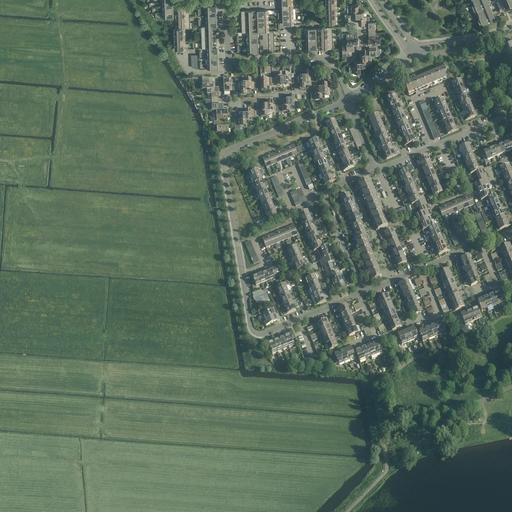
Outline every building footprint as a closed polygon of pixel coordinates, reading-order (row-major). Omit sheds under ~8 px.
[(471,0),(481,24),(490,20),(487,13),(488,13),(486,7),(485,8),(484,6),(481,0),(471,0)] [(358,5),(347,5),(347,12),(352,12),(353,17),(358,17),(358,11),(358,5)] [(358,18),(358,23),(364,23),(364,22),(370,22),(370,21),(369,16),(364,16),(364,11),(358,11),(358,17),(358,18)] [(364,22),(364,23),(364,28),(368,27),(369,33),(375,32),(375,21),(370,21),(370,22),(364,22)] [(369,38),(368,38),(368,44),(369,44),(376,43),(376,44),(378,44),(380,44),(380,43),(380,38),(379,38),(379,34),(375,34),(375,32),(369,33),(369,38)] [(353,33),(346,33),(346,44),(346,45),(354,44),(358,44),(358,39),(353,39),(353,33)] [(369,49),(365,49),(365,54),(365,55),(371,55),(376,55),(376,48),(378,48),(378,44),(376,44),(376,43),(369,44),(369,49)] [(346,45),(346,44),(342,44),(343,56),(347,56),(349,56),(349,50),(354,50),(354,44),(346,45)] [(360,54),(360,61),(360,66),(366,66),(366,61),(371,60),(371,55),(365,55),(365,54),(360,54)] [(354,61),(354,63),(355,66),(349,66),(349,73),(361,72),(360,66),(360,61),(354,61)] [(403,83),(404,83),(409,96),(409,94),(416,91),(419,90),(420,91),(423,90),(424,90),(423,88),(448,78),(444,66),(443,66),(440,68),(418,77),(416,78),(415,75),(412,76),(413,79),(403,83)] [(305,73),(305,77),(305,85),(311,85),(311,80),(316,79),(316,73),(305,73)] [(277,78),(272,79),(272,85),(278,85),(278,86),(283,86),(283,74),(277,74),(277,78)] [(288,74),(283,74),(283,86),(289,85),(294,84),(294,78),(289,78),(288,74)] [(305,77),(294,78),(294,84),(299,84),(300,89),(305,89),(305,85),(305,77)] [(202,78),(203,90),(207,90),(207,89),(215,89),(214,83),(209,84),(209,78),(202,78)] [(251,79),(246,80),(246,84),(246,91),(246,96),(246,91),(252,91),(252,90),(257,90),(257,82),(255,82),(255,84),(252,84),(251,79)] [(272,79),(261,79),(261,91),(267,91),(267,86),(272,85),(272,79)] [(463,85),(461,79),(449,84),(450,87),(453,86),(454,89),(463,85)] [(235,91),(235,84),(230,85),(229,80),(224,80),(224,92),(230,92),(230,91),(235,91)] [(246,84),(235,84),(235,91),(240,91),(241,96),(246,96),(246,91),(246,84)] [(321,84),(322,89),(322,96),(333,96),(333,89),(327,89),(327,84),(321,84)] [(463,85),(454,89),(455,91),(452,93),(453,95),(465,90),(463,85)] [(207,89),(207,90),(207,95),(212,95),(212,100),(219,100),(218,95),(219,95),(219,89),(215,89),(207,89)] [(316,94),(311,94),(311,98),(311,101),(322,101),(322,96),(322,89),(316,89),(316,94)] [(465,90),(453,95),(454,97),(457,96),(458,99),(467,95),(465,90)] [(398,93),(387,98),(389,103),(398,99),(397,97),(399,95),(398,93)] [(457,103),(458,106),(470,101),(467,95),(458,99),(460,102),(457,103)] [(295,96),(289,96),(289,100),(289,108),(290,108),(301,107),(300,101),(295,101),(295,96)] [(398,99),(389,103),(391,108),(403,104),(402,101),(399,102),(398,99)] [(433,107),(434,109),(446,104),(443,99),(434,103),(436,106),(433,107)] [(219,105),(219,100),(212,100),(205,100),(206,104),(212,103),(212,111),(213,111),(216,111),(224,111),(224,105),(219,105)] [(284,106),(278,106),(278,113),(290,112),(290,108),(289,108),(289,100),(283,101),(284,106)] [(273,101),(267,101),(267,103),(267,105),(268,113),(278,113),(278,106),(273,106),(273,101)] [(470,101),(458,106),(459,108),(461,107),(463,110),(472,106),(470,101)] [(403,104),(391,108),(393,114),(402,110),(401,107),(404,106),(403,104)] [(446,104),(434,109),(435,112),(438,110),(439,113),(448,110),(446,104)] [(262,111),(257,111),(257,118),(268,117),(268,113),(267,105),(262,106),(262,111)] [(464,112),(459,114),(460,117),(462,116),(474,111),(472,106),(463,110),(464,112)] [(216,111),(217,122),(224,122),(223,116),(228,116),(228,110),(224,111),(216,111)] [(245,111),(246,115),(246,122),(252,122),(251,118),(257,118),(257,111),(251,111),(251,110),(245,111)] [(402,110),(393,114),(395,119),(407,114),(406,112),(403,113),(402,110)] [(437,117),(438,120),(450,115),(448,110),(439,113),(440,116),(437,117)] [(462,116),(460,117),(461,119),(466,117),(467,120),(476,117),(474,111),(462,116)] [(378,114),(369,117),(371,123),(383,118),(382,116),(379,117),(378,114)] [(407,114),(395,119),(398,124),(407,121),(405,118),(408,117),(407,114)] [(246,122),(245,115),(240,115),(240,120),(235,120),(235,131),(241,130),(241,129),(246,128),(246,122)] [(450,115),(438,120),(439,122),(442,121),(443,124),(452,120),(450,115)] [(383,118),(371,123),(373,128),(382,124),(381,121),(384,120),(383,118)] [(335,119),(323,124),(324,127),(327,126),(328,128),(337,125),(335,119)] [(442,128),(443,130),(454,125),(452,120),(443,124),(444,127),(442,128)] [(407,121),(398,124),(400,130),(411,125),(410,122),(408,123),(407,121)] [(224,122),(217,122),(214,122),(214,127),(217,127),(217,133),(222,133),(222,135),(229,135),(229,127),(224,127),(224,122)] [(382,124),(373,128),(376,133),(387,129),(386,126),(383,127),(382,124)] [(326,132),(327,135),(339,130),(337,125),(328,128),(329,131),(326,132)] [(412,127),(411,125),(400,130),(402,135),(411,131),(410,128),(412,127)] [(454,125),(443,130),(444,133),(446,131),(448,135),(457,131),(454,125)] [(387,129),(376,133),(378,139),(387,135),(385,132),(388,131),(387,129)] [(339,130),(327,135),(328,137),(331,136),(332,139),(341,135),(339,130)] [(411,131),(402,135),(404,140),(416,135),(415,133),(412,134),(411,131)] [(331,143),(332,145),(343,140),(341,135),(332,139),(333,142),(331,143)] [(387,135),(378,139),(380,144),(392,139),(391,137),(388,138),(387,135)] [(416,135),(404,140),(406,145),(415,142),(414,139),(417,138),(416,135)] [(392,139),(380,144),(382,149),(391,145),(390,143),(395,140),(394,138),(392,139)] [(308,143),(310,148),(322,143),(321,141),(318,142),(317,139),(308,143)] [(343,140),(332,145),(333,148),(335,147),(336,149),(345,146),(343,140)] [(496,146),(494,147),(497,156),(502,154),(497,142),(495,143),(496,146)] [(498,142),(497,142),(502,154),(507,152),(503,143),(500,145),(498,142)] [(322,143),(310,148),(312,153),(321,150),(320,147),(323,146),(322,143)] [(459,148),(461,153),(473,148),(472,146),(469,147),(468,144),(459,148)] [(294,145),(289,147),(293,157),(298,154),(294,145)] [(391,145),(382,149),(384,155),(398,149),(397,146),(392,148),(391,145)] [(335,153),(336,156),(348,151),(345,146),(336,149),(338,152),(335,153)] [(487,150),(484,151),(487,160),(492,158),(487,146),(485,147),(487,150)] [(489,146),(487,146),(492,158),(497,156),(494,147),(490,148),(489,146)] [(289,147),(283,149),(288,159),(293,157),(289,147)] [(473,148),(461,153),(464,158),(473,155),(471,152),(474,151),(473,148)] [(283,149),(278,151),(282,161),(288,159),(283,149)] [(398,149),(384,155),(386,160),(395,156),(394,153),(399,151),(398,149)] [(321,150),(312,153),(314,158),(326,154),(325,151),(323,152),(321,150)] [(278,151),(273,153),(277,163),(282,161),(278,151)] [(348,151),(336,156),(337,158),(340,157),(341,160),(350,156),(348,151)] [(273,153),(268,156),(272,165),(277,163),(273,153)] [(326,154),(314,158),(317,164),(326,160),(324,157),(327,156),(326,154)] [(417,163),(418,165),(429,160),(427,155),(418,159),(419,162),(417,163)] [(473,155),(464,158),(466,164),(478,159),(477,156),(474,158),(473,155)] [(268,156),(263,158),(262,158),(266,168),(272,165),(268,156)] [(339,164),(340,166),(352,162),(350,156),(341,160),(342,163),(339,164)] [(478,159),(466,164),(468,169),(477,165),(476,162),(479,161),(478,159)] [(326,160),(317,164),(319,169),(331,164),(330,162),(327,163),(326,160)] [(429,160),(418,165),(419,168),(421,167),(423,169),(432,166),(429,160)] [(352,162),(340,166),(341,169),(344,168),(345,171),(354,167),(352,162)] [(331,164),(319,169),(321,174),(330,171),(329,168),(332,167),(331,164)] [(509,164),(497,169),(498,172),(501,170),(502,173),(511,170),(509,164)] [(406,167),(407,169),(398,173),(401,178),(410,175),(408,172),(413,170),(411,165),(406,167)] [(477,165),(468,169),(470,174),(476,172),(484,169),(483,167),(478,168),(477,165)] [(421,173),(422,176),(434,171),(432,166),(423,169),(424,172),(421,173)] [(259,169),(249,173),(251,178),(263,174),(262,171),(260,172),(259,169)] [(476,172),(478,177),(486,174),(484,169),(476,172)] [(501,177),(502,180),(511,175),(511,171),(511,170),(502,173),(503,176),(501,177)] [(330,171),(321,174),(323,180),(335,175),(334,172),(331,173),(330,171)] [(434,171),(422,176),(423,178),(426,177),(427,180),(436,176),(434,171)] [(263,174),(251,178),(253,184),(263,180),(262,177),(264,176),(263,174)] [(486,174),(478,177),(480,183),(488,179),(486,174)] [(335,175),(323,180),(325,185),(334,181),(333,178),(336,177),(335,175)] [(410,175),(401,178),(403,184),(415,179),(414,176),(411,178),(410,175)] [(511,175),(502,180),(503,182),(505,181),(507,184),(511,181),(511,175)] [(425,184),(426,186),(438,181),(436,176),(427,180),(428,183),(425,184)] [(370,178),(357,183),(357,184),(359,184),(364,198),(366,201),(364,201),(365,202),(366,205),(366,206),(367,205),(378,230),(389,225),(388,223),(379,200),(378,198),(381,197),(380,194),(377,195),(370,178)] [(415,179),(403,184),(405,189),(414,185),(413,182),(415,181),(415,179)] [(253,184),(251,185),(253,190),(256,189),(267,184),(270,183),(269,181),(265,183),(263,180),(253,184)] [(438,181),(426,186),(427,189),(430,188),(431,190),(440,187),(438,181)] [(267,184),(256,189),(258,194),(268,190),(267,187),(268,187),(267,184)] [(414,185),(405,189),(407,194),(419,189),(418,187),(415,188),(414,185)] [(480,189),(477,190),(479,195),(490,191),(488,186),(480,189)] [(440,187),(431,190),(432,193),(430,194),(431,197),(442,192),(440,187)] [(419,189),(407,194),(409,200),(418,196),(417,193),(420,192),(419,189)] [(258,194),(255,195),(257,201),(260,200),(272,195),(271,192),(269,193),(268,190),(258,194)] [(490,191),(479,195),(481,201),(492,196),(490,191)] [(349,193),(340,197),(342,202),(354,197),(353,195),(350,196),(349,193)] [(470,194),(465,197),(469,206),(474,204),(470,194)] [(492,196),(481,201),(482,203),(487,201),(489,204),(498,200),(495,194),(492,196)] [(272,195),(260,200),(262,205),(272,201),(271,198),(273,197),(272,195)] [(420,199),(418,196),(409,200),(411,205),(417,203),(425,199),(424,197),(420,199)] [(354,197),(342,202),(344,207),(353,203),(352,200),(355,199),(354,197)] [(465,197),(460,199),(464,209),(469,206),(465,197)] [(417,203),(419,208),(427,205),(425,199),(417,203)] [(460,199),(454,201),(459,211),(464,209),(460,199)] [(487,208),(488,210),(500,205),(498,200),(489,204),(490,207),(487,208)] [(272,201),(262,205),(264,210),(276,205),(275,203),(273,204),(272,201)] [(454,201),(449,203),(453,213),(459,211),(454,201)] [(353,203),(344,207),(346,212),(358,207),(357,205),(354,206),(353,203)] [(449,203),(444,205),(448,215),(453,213),(449,203)] [(276,205),(264,210),(266,215),(276,211),(275,208),(277,208),(276,205)] [(427,205),(419,208),(421,213),(429,210),(427,205)] [(439,208),(443,217),(448,215),(444,205),(439,208)] [(500,205),(488,210),(489,212),(492,211),(493,214),(502,211),(500,205)] [(358,207),(346,212),(348,216),(357,213),(356,210),(359,208),(358,207)] [(299,214),(301,220),(313,215),(312,212),(309,214),(308,210),(299,214)] [(266,220),(263,221),(264,223),(267,221),(269,221),(281,216),(279,213),(278,214),(276,211),(267,215),(265,216),(266,220)] [(491,218),(492,221),(504,216),(502,211),(493,214),(494,217),(491,218)] [(357,213),(348,216),(350,221),(362,216),(361,214),(358,215),(357,213)] [(421,219),(418,220),(420,226),(431,221),(428,214),(421,217),(421,219)] [(313,215),(301,220),(303,225),(312,221),(311,218),(314,217),(313,215)] [(362,216),(350,221),(352,226),(361,222),(360,219),(362,218),(362,216)] [(504,216),(492,221),(493,223),(496,222),(497,225),(506,221),(504,216)] [(431,221),(420,226),(422,231),(423,233),(426,232),(425,230),(433,227),(433,226),(435,225),(433,220),(431,221)] [(312,221),(303,225),(305,230),(317,225),(320,224),(319,222),(313,224),(312,221)] [(496,229),(497,231),(509,226),(506,221),(497,225),(499,228),(496,229)] [(361,222),(352,226),(354,230),(366,225),(365,224),(362,225),(361,222)] [(294,225),(289,227),(293,237),(298,235),(294,225)] [(317,225),(305,230),(307,235),(316,232),(315,229),(318,228),(317,225)] [(366,225),(354,230),(356,235),(365,231),(364,228),(366,227),(366,225)] [(425,230),(426,232),(429,231),(430,234),(439,230),(437,225),(435,225),(433,226),(433,227),(425,230)] [(289,227),(283,229),(287,239),(293,237),(289,227)] [(283,229),(278,231),(282,241),(287,239),(283,229)] [(381,240),(383,239),(395,234),(393,229),(384,233),(385,236),(381,238),(381,240)] [(428,238),(429,241),(441,236),(439,230),(430,234),(431,237),(428,238)] [(278,231),(273,234),(277,243),(282,241),(278,231)] [(356,235),(358,240),(365,237),(370,235),(369,233),(366,234),(365,231),(356,235)] [(316,232),(307,235),(310,241),(321,236),(320,234),(318,235),(316,232)] [(273,234),(267,236),(271,246),(277,243),(273,234)] [(395,234),(383,239),(384,240),(387,239),(388,242),(397,239),(395,234)] [(354,241),(354,242),(358,252),(370,281),(383,276),(373,251),(373,250),(372,248),(375,247),(374,245),(371,246),(370,243),(367,237),(370,236),(370,235),(365,237),(358,240),(354,241)] [(271,246),(267,236),(262,238),(266,248),(271,246)] [(321,236),(310,241),(312,246),(321,242),(319,239),(322,238),(321,236)] [(441,236),(429,241),(430,243),(433,241),(434,245),(443,241),(441,236)] [(386,246),(387,248),(399,243),(397,239),(388,242),(389,245),(386,246)] [(433,248),(434,251),(445,246),(443,241),(434,245),(435,247),(433,248)] [(321,242),(312,246),(314,251),(317,250),(325,246),(325,244),(322,245),(321,242)] [(317,250),(319,255),(330,251),(327,243),(325,244),(325,246),(317,250)] [(399,243),(387,248),(388,250),(391,249),(392,252),(401,248),(399,243)] [(501,248),(503,254),(511,250),(511,249),(511,247),(511,248),(509,244),(504,246),(504,247),(501,248)] [(296,246),(287,250),(290,255),(301,250),(300,248),(298,249),(296,246)] [(445,246),(434,251),(435,253),(437,252),(439,255),(448,252),(450,251),(449,249),(447,250),(445,246)] [(393,255),(388,257),(389,258),(391,258),(403,253),(401,248),(392,252),(393,255)] [(511,249),(511,250),(503,254),(505,259),(511,255),(511,249)] [(301,250),(290,255),(292,260),(301,257),(299,254),(302,253),(301,250)] [(319,255),(322,260),(333,256),(330,251),(319,255)] [(403,253),(391,258),(392,259),(395,258),(396,261),(405,257),(403,253)] [(461,261),(462,264),(471,260),(469,254),(465,256),(456,260),(456,263),(461,261)] [(319,261),(321,267),(335,261),(333,256),(322,260),(320,261),(319,261)] [(301,257),(292,260),(294,266),(306,261),(305,258),(302,260),(301,257)] [(405,257),(396,261),(397,264),(394,265),(395,267),(407,262),(405,257)] [(462,264),(458,266),(459,268),(463,266),(464,269),(473,266),(471,260),(462,264)] [(306,261),(294,266),(296,271),(305,267),(304,264),(307,263),(306,261)] [(335,261),(321,267),(324,272),(332,269),(329,263),(335,261)] [(274,268),(272,269),(275,278),(280,276),(275,264),(273,265),(274,268)] [(473,266),(464,269),(466,275),(475,271),(473,266)] [(268,267),(266,268),(270,280),(275,278),(272,269),(269,270),(268,267)] [(265,272),(262,273),(266,282),(270,280),(266,268),(264,269),(265,272)] [(332,269),(324,272),(326,277),(334,274),(332,269)] [(443,272),(440,273),(442,279),(451,275),(449,269),(443,271),(443,272)] [(258,271),(256,272),(261,284),(266,282),(262,273),(259,274),(258,271)] [(334,274),(326,277),(327,279),(330,278),(332,281),(341,277),(344,276),(342,271),(339,272),(334,274)] [(464,282),(478,276),(475,271),(466,275),(468,280),(464,282)] [(261,284),(256,272),(254,273),(256,276),(252,277),(256,286),(261,284)] [(318,274),(306,279),(308,284),(318,280),(317,277),(319,277),(318,274)] [(451,275),(442,279),(444,284),(453,280),(451,275)] [(478,276),(464,282),(465,285),(470,283),(471,286),(477,284),(476,283),(480,282),(478,276)] [(333,284),(331,285),(332,287),(343,282),(342,278),(341,277),(332,281),(333,284)] [(318,280),(308,284),(310,290),(322,285),(321,282),(319,283),(318,280)] [(401,289),(410,286),(408,280),(404,281),(405,282),(395,286),(395,288),(400,286),(401,289)] [(453,280),(444,284),(446,289),(455,285),(453,280)] [(343,282),(332,287),(333,289),(334,289),(335,292),(346,288),(345,287),(348,286),(346,281),(344,282),(343,282)] [(290,285),(289,282),(276,287),(277,290),(286,287),(290,285)] [(310,290),(309,290),(311,296),(312,295),(322,291),(321,288),(325,286),(324,284),(322,285),(310,290)] [(455,285),(446,289),(448,294),(457,290),(458,291),(462,289),(461,287),(457,289),(455,285)] [(401,289),(397,291),(398,293),(402,291),(403,295),(412,291),(410,286),(401,289)] [(276,294),(277,296),(288,292),(286,287),(277,290),(279,293),(276,294)] [(254,293),(252,293),(254,297),(253,297),(254,301),(255,301),(256,303),(258,303),(258,304),(259,303),(260,305),(263,304),(267,303),(266,302),(270,301),(266,292),(262,293),(261,290),(254,293)] [(457,290),(448,294),(450,299),(460,296),(464,294),(463,292),(459,294),(458,291),(457,290)] [(496,290),(493,292),(494,294),(498,305),(504,302),(499,292),(497,293),(496,290)] [(322,291),(312,295),(315,300),(326,295),(325,293),(324,294),(322,291)] [(412,291),(403,295),(405,300),(414,296),(412,291)] [(288,292),(277,296),(277,298),(280,297),(281,300),(290,296),(288,292)] [(491,293),(487,294),(488,296),(488,297),(493,307),(498,305),(494,294),(492,295),(491,293)] [(379,299),(381,304),(390,300),(388,294),(382,296),(382,297),(379,299)] [(326,295),(315,300),(317,306),(327,301),(326,298),(327,298),(326,295)] [(482,296),(483,299),(487,309),(493,307),(488,297),(488,296),(486,297),(485,295),(482,296)] [(280,304),(280,306),(292,301),(290,296),(281,300),(282,303),(280,304)] [(405,300),(401,301),(402,304),(406,302),(407,305),(417,301),(414,296),(405,300)] [(460,296),(450,299),(453,305),(462,301),(466,299),(465,297),(461,299),(460,296)] [(476,299),(478,304),(482,312),(487,309),(483,299),(480,300),(480,297),(476,299)] [(292,301),(280,306),(281,308),(284,306),(285,309),(293,306),(297,304),(295,300),(292,301)] [(390,300),(381,304),(383,309),(392,305),(390,300)] [(417,301),(407,305),(410,310),(419,307),(417,301)] [(462,301),(453,305),(455,311),(459,310),(458,309),(464,306),(462,301)] [(344,307),(334,311),(334,313),(339,311),(340,315),(349,311),(347,305),(343,306),(344,307)] [(392,305),(383,309),(385,314),(394,311),(392,305)] [(284,313),(284,315),(295,311),(293,306),(285,309),(286,312),(284,313)] [(419,307),(410,310),(412,316),(418,314),(418,313),(421,312),(419,307)] [(477,307),(472,309),(476,320),(479,319),(480,320),(479,321),(481,326),(484,324),(477,307)] [(259,315),(261,314),(263,319),(268,317),(268,318),(276,315),(273,309),(268,311),(267,308),(258,311),(259,315)] [(472,309),(466,312),(471,323),(476,320),(472,309)] [(340,315),(336,316),(337,318),(341,317),(342,320),(351,316),(349,311),(340,315)] [(394,311),(385,314),(387,319),(397,316),(401,314),(400,312),(396,314),(394,311)] [(471,323),(466,312),(460,314),(465,325),(471,323)] [(268,317),(263,319),(266,325),(278,320),(276,315),(268,318),(268,317)] [(342,320),(344,325),(353,321),(351,316),(342,320)] [(397,316),(387,319),(390,325),(399,321),(403,319),(402,317),(398,319),(397,316)] [(318,324),(320,329),(329,325),(331,325),(330,322),(328,323),(327,319),(321,321),(321,322),(318,324)] [(344,325),(346,330),(347,330),(356,326),(353,321),(344,325)] [(399,321),(390,325),(392,331),(395,329),(405,325),(404,323),(400,324),(399,321)] [(434,322),(435,325),(438,332),(440,335),(445,333),(443,327),(440,322),(438,323),(437,321),(434,322)] [(428,325),(429,327),(434,338),(440,335),(438,332),(435,325),(433,325),(432,323),(428,325)] [(329,325),(320,329),(322,334),(331,330),(331,331),(333,330),(332,328),(330,328),(329,325)] [(423,327),(424,329),(428,340),(434,338),(429,327),(427,328),(426,325),(423,327)] [(346,330),(349,336),(355,334),(354,333),(357,332),(358,332),(356,326),(347,330),(346,330)] [(414,327),(409,329),(413,340),(419,338),(416,332),(414,327)] [(417,329),(422,342),(423,342),(428,340),(424,329),(422,330),(421,328),(417,329)] [(409,329),(403,332),(407,343),(413,340),(409,329)] [(331,330),(322,334),(324,339),(333,336),(334,336),(335,335),(334,333),(333,334),(331,331),(331,330)] [(407,343),(403,332),(397,334),(402,345),(407,343)] [(285,337),(289,347),(295,345),(290,335),(288,336),(287,334),(284,335),(285,337)] [(279,339),(283,349),(289,347),(285,337),(282,338),(281,336),(278,337),(279,339)] [(333,336),(324,339),(326,345),(336,341),(340,339),(339,337),(335,339),(333,336)] [(273,339),(274,342),(278,352),(283,349),(279,339),(277,340),(276,338),(273,339)] [(267,342),(268,344),(272,354),(278,352),(274,342),(271,343),(270,340),(267,342)] [(336,341),(326,345),(329,351),(332,349),(342,345),(341,342),(337,344),(336,341)] [(371,342),(372,344),(377,355),(382,353),(380,347),(379,346),(377,342),(375,343),(374,341),(371,342)] [(365,345),(366,347),(371,357),(377,355),(372,344),(370,345),(369,343),(365,345)] [(360,347),(361,349),(365,360),(371,357),(366,347),(364,348),(363,345),(360,347)] [(351,347),(345,349),(350,360),(356,358),(351,347)] [(361,349),(359,350),(358,348),(354,349),(360,362),(365,360),(361,349)] [(345,349),(340,352),(344,362),(350,360),(345,349)] [(334,354),(332,355),(336,362),(337,361),(339,365),(344,362),(340,352),(334,354)]
